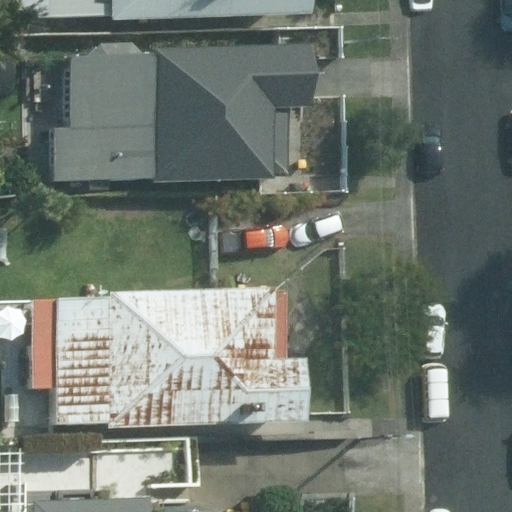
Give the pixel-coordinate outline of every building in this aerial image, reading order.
[(107,8),(109,19),(308,11),(307,0),(17,0),(18,10),(107,8)] [(309,106),(306,39),(151,44),(151,47),(151,51),(138,51),(135,48),(129,42),(67,42),(67,51),(68,63),(68,127),(48,128),(48,180),(53,180),(116,179),(148,178),(148,177),(269,176),(270,176),(270,170),(284,171),(284,106),(297,106),(309,106)] [(219,212),(220,252),(287,249),(285,209),(219,212)] [(54,421),(106,419),(267,286),(105,292),(105,295),(28,298),(31,389),(53,388),(54,421)] [(269,358),(267,286),(106,419),(106,426),(304,420),(301,357),(269,358)] [(0,511),(26,511),(26,439),(0,438),(0,511)] [(147,492),(28,495),(28,511),(283,511),(284,506),(148,509),(147,492)]
